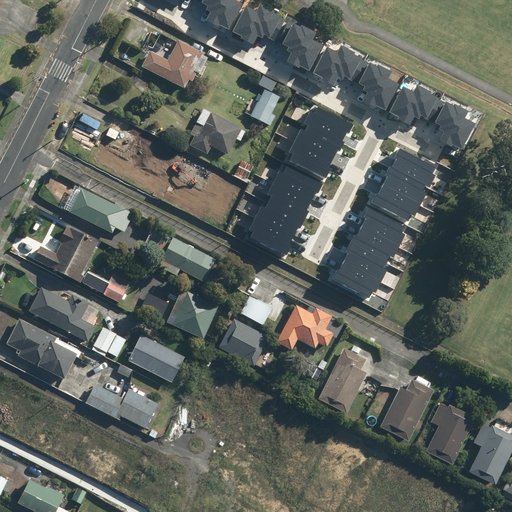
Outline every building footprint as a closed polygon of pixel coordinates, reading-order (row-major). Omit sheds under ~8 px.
[(230,30),(243,4),(234,0),(197,0),(197,1),(208,7),(206,10),(211,12),(207,21),(219,27),(220,25),(230,30)] [(257,11),(246,5),(232,31),(241,36),(240,38),(253,45),(257,36),(262,39),(264,35),(273,40),(284,19),(273,13),(274,11),(260,4),(257,11)] [(310,71),(323,45),(312,39),(316,32),(302,26),(301,27),(293,23),(293,24),(287,21),(277,42),(288,47),(286,51),(291,53),(287,61),(299,68),(300,66),(310,71)] [(197,74),(192,72),(202,54),(161,32),(143,68),(183,89),(187,81),(192,84),(197,74)] [(338,52),(327,46),(313,72),(322,77),(321,79),(334,86),(339,77),(343,80),(345,76),(354,81),(365,60),(354,54),(355,52),(341,45),(338,52)] [(276,66),(264,60),(260,68),(271,74),(276,66)] [(386,110),(400,84),(389,78),(392,71),(378,64),(377,66),(370,62),(369,63),(365,60),(354,81),(365,86),(363,90),(368,92),(364,101),(375,107),(376,105),(386,110)] [(414,92),(403,86),(390,112),(399,117),(398,119),(410,126),(415,117),(419,119),(421,116),(430,121),(441,100),(430,94),(431,92),(418,85),(414,92)] [(272,115),(280,98),(264,90),(250,118),(270,127),(275,116),(272,115)] [(462,148),(475,124),(465,118),(468,111),(454,104),(454,105),(446,101),(446,102),(441,100),(430,121),(441,126),(439,129),(444,132),(440,140),(451,146),(453,144),(462,148)] [(323,178),(351,125),(317,107),(313,114),(310,112),(289,151),(291,153),(288,159),(323,178)] [(246,132),(242,130),(243,129),(204,109),(186,144),(208,155),(212,148),(229,157),(237,141),(240,143),(246,132)] [(115,151),(106,147),(98,163),(155,193),(153,196),(162,201),(172,183),(164,179),(169,170),(149,159),(155,147),(139,138),(131,154),(118,147),(115,151)] [(402,149),(374,202),(408,220),(412,213),(415,215),(436,175),(434,174),(437,168),(402,149)] [(220,181),(243,193),(247,186),(187,152),(172,180),(204,197),(202,201),(225,212),(233,195),(217,187),(220,181)] [(258,231),(254,238),(286,254),(321,184),(287,167),(285,171),(280,168),(250,227),(258,231)] [(76,185),(63,209),(112,235),(115,229),(123,233),(134,212),(115,202),(113,205),(76,185)] [(369,208),(334,279),(370,297),(373,290),(377,292),(406,235),(403,233),(406,226),(369,208)] [(311,214),(305,223),(315,229),(321,220),(311,214)] [(40,244),(32,260),(78,283),(96,247),(66,232),(56,252),(40,244)] [(215,260),(172,237),(157,266),(176,276),(179,270),(203,283),(215,260)] [(88,271),(82,284),(120,304),(122,300),(124,301),(127,296),(124,295),(130,283),(113,274),(109,282),(88,271)] [(41,287),(28,312),(87,343),(97,326),(95,325),(102,311),(71,296),(68,302),(41,287)] [(218,307),(181,291),(166,325),(203,341),(218,307)] [(169,304),(147,293),(139,310),(160,321),(169,304)] [(273,308),(247,294),(237,313),(263,326),(273,308)] [(296,305),(275,341),(292,351),(298,342),(315,351),(319,344),(326,349),(335,332),(327,327),(332,318),(309,305),(305,311),(296,305)] [(233,318),(217,347),(254,367),(270,338),(233,318)] [(83,349),(18,319),(7,344),(21,350),(18,357),(28,362),(27,364),(64,381),(76,356),(79,357),(83,349)] [(102,326),(90,348),(105,357),(107,353),(117,359),(127,342),(102,326)] [(141,335),(128,361),(172,383),(185,357),(141,335)] [(367,359),(359,355),(362,349),(353,345),(350,351),(342,347),(317,399),(346,413),(366,372),(362,370),(367,359)] [(399,386),(379,426),(408,441),(433,390),(411,379),(406,389),(399,386)] [(96,383),(85,402),(120,420),(121,417),(145,430),(158,406),(128,390),(124,398),(96,383)] [(244,471),(238,468),(253,438),(275,432),(269,414),(245,421),(200,398),(188,421),(228,442),(209,479),(224,487),(233,492),(244,471)] [(440,400),(429,421),(439,426),(426,451),(451,464),(475,417),(440,400)] [(511,433),(483,421),(473,443),(480,446),(469,472),(496,484),(511,447),(511,433)] [(369,438),(343,425),(336,438),(363,451),(369,438)] [(88,440),(74,466),(110,485),(120,467),(123,469),(129,459),(107,447),(106,450),(88,440)] [(511,469),(502,489),(511,494),(511,469)] [(0,475),(0,495),(3,490),(8,493),(14,482),(0,475)] [(54,511),(63,494),(48,487),(47,489),(27,478),(15,502),(36,511),(54,511)] [(218,511),(151,481),(141,502),(162,511),(218,511)] [(76,487),(70,498),(79,503),(86,492),(76,487)]
